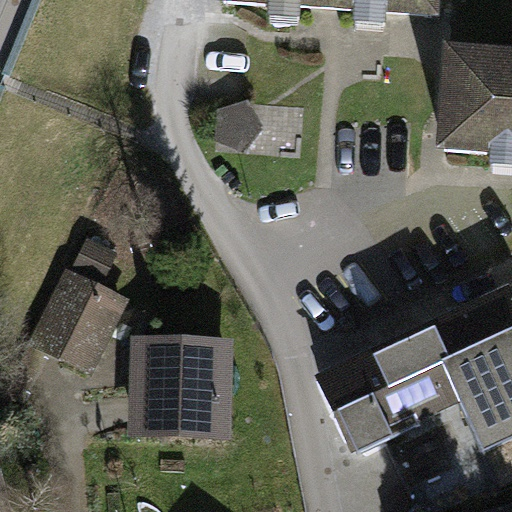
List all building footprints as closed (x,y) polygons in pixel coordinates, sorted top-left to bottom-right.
[(213,0),(213,6),(328,14),(436,22),(437,0),(213,0)] [(511,52),(444,47),(436,155),(511,160),(511,52)] [(246,103),(218,113),(215,141),(244,155),(264,130),(246,103)] [(87,239),(73,269),(103,284),(118,254),(87,239)] [(71,274),(66,272),(29,349),(90,379),(128,302),(71,274)] [(509,290),(315,379),(354,457),(384,444),(416,511),(434,511),(511,476),(511,297),(511,294),(509,290)] [(231,343),(132,339),(128,440),(227,444),(231,343)]
